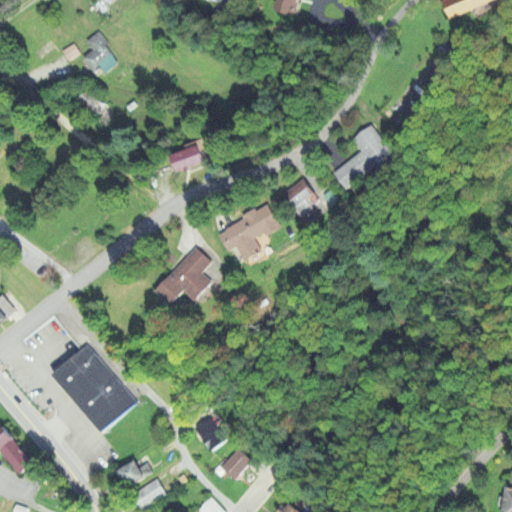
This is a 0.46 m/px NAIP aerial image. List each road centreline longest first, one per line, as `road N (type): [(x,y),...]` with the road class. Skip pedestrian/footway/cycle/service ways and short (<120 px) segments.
road 1 (residential): [(167,210),(294,152),(324,132),(347,97)]
road 2 (residential): [(0,347),(167,210)]
road 3 (residential): [(347,97),(218,0)]
road 4 (secondary): [(97,511),(0,387)]
road 5 (residential): [(347,97),(390,23),(418,0)]
